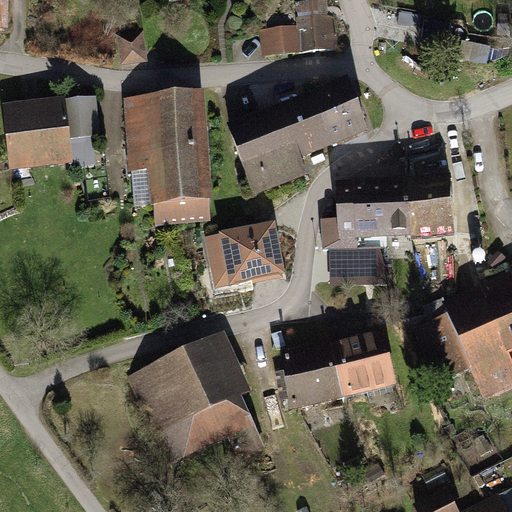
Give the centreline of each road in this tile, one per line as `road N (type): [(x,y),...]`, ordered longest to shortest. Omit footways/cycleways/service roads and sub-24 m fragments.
road 1 (residential): [(0,53),(127,70),(354,63)]
road 2 (residential): [(354,63),(421,110),(511,85)]
road 3 (unclassified): [(100,511),(0,371)]
